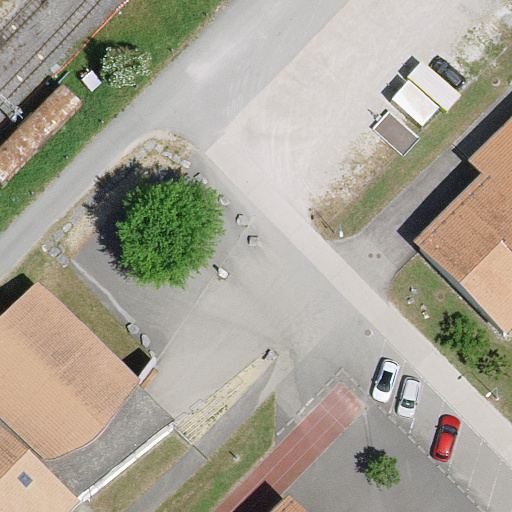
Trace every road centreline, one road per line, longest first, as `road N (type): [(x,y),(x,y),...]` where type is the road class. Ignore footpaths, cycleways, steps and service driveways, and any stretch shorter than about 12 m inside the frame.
road 1 (residential): [(511,448),(166,95)]
road 2 (residential): [(0,262),(166,95)]
road 3 (residential): [(166,95),(265,0)]
